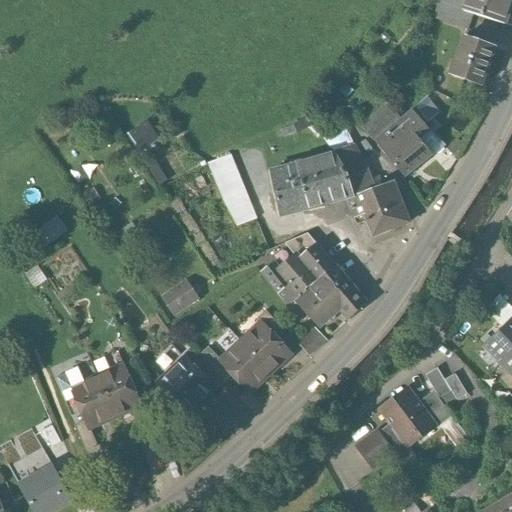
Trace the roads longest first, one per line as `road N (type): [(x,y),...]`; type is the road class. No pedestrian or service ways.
road 1 (tertiary): [(164,511),(231,470),(389,303),(511,90)]
road 2 (residential): [(488,249),(437,336),(326,442)]
